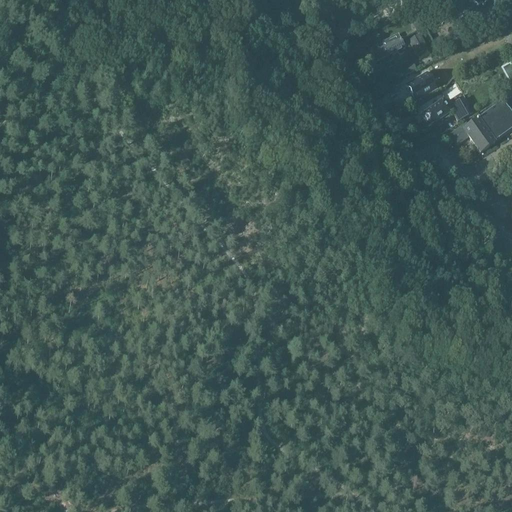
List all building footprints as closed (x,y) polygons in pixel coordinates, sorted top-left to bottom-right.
[(473,0),(472,3),(482,10),(489,0),(488,0),(473,0)] [(420,23),(415,26),(417,31),(423,28),(420,23)] [(377,34),(367,38),(370,44),(371,46),(380,41),(377,34)] [(398,36),(379,45),(380,46),(382,50),(389,63),(391,62),(390,59),(392,58),(391,56),(398,53),(399,55),(401,56),(404,54),(405,52),(404,50),(405,49),(400,41),(398,36)] [(363,47),(370,44),(367,38),(358,43),(360,48),(363,47)] [(410,43),(418,57),(426,52),(419,38),(410,43)] [(369,57),(364,60),(369,68),(370,68),(370,69),(372,70),(376,67),(376,66),(375,65),(382,61),(383,63),(385,62),(386,65),(389,63),(382,50),(380,46),(367,53),(367,54),(369,57)] [(439,55),(431,59),(433,63),(441,60),(439,55)] [(416,72),(413,66),(401,71),(403,74),(404,77),(416,72)] [(392,69),(384,73),(387,77),(394,74),(392,69)] [(403,74),(401,71),(390,76),(393,82),(404,77),(403,74)] [(426,76),(405,88),(414,103),(435,91),(426,76)] [(463,97),(456,101),(462,112),(466,110),(469,109),(463,97)] [(456,101),(447,106),(457,124),(470,117),(466,110),(462,112),(456,101)] [(446,106),(443,103),(421,118),(428,129),(434,125),(435,126),(450,116),(450,115),(451,114),(446,106)] [(467,139),(478,154),(479,156),(498,142),(499,141),(511,132),(511,116),(508,111),(502,104),(478,121),(478,120),(467,128),(466,125),(449,137),(456,147),(467,139)] [(508,182),(511,176),(506,172),(493,192),(499,196),(508,182)]
